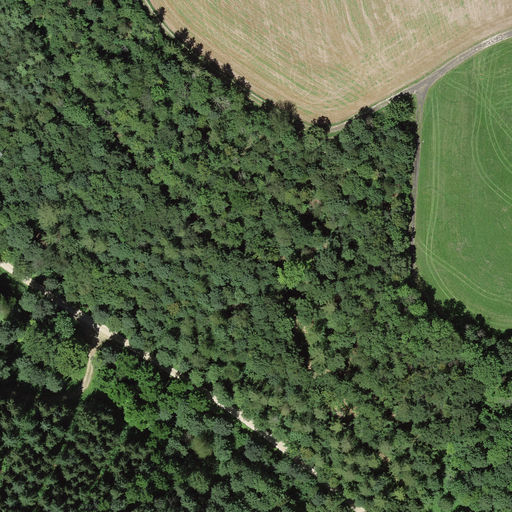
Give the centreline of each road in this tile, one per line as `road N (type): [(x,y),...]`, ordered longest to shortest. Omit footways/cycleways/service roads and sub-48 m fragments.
road 1 (track): [(27,0),(61,65),(201,226),(240,252),(302,263),(314,360),(429,511)]
road 2 (track): [(0,259),(276,440),(361,511)]
road 3 (track): [(143,0),(182,51),(314,130),(370,111),(511,33)]
road 4 (track): [(511,354),(460,332),(418,292),(410,225),(421,82)]
road 5 (track): [(0,178),(97,326),(76,391),(39,397),(0,390)]
road 6 (track): [(76,391),(196,465),(251,511)]
